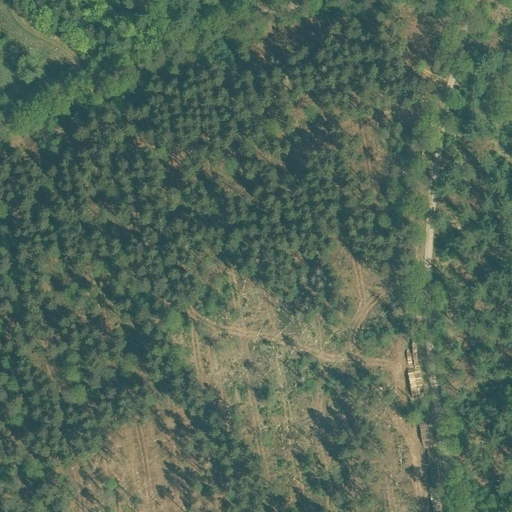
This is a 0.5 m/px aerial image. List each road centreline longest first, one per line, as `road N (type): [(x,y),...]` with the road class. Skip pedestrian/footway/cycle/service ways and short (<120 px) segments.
road 1 (track): [(475,0),(448,86),(426,251),(429,369),(453,511)]
road 2 (track): [(80,91),(217,29),(335,0)]
